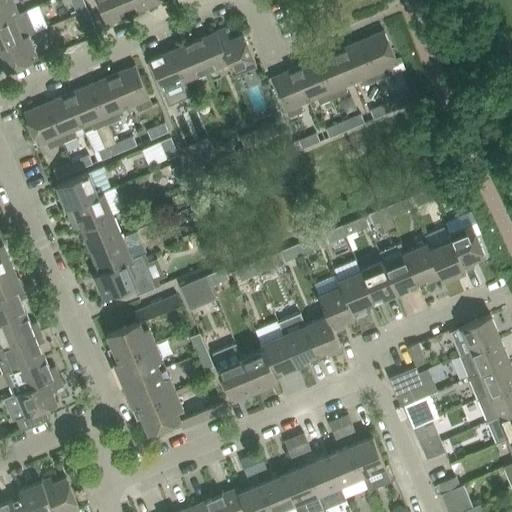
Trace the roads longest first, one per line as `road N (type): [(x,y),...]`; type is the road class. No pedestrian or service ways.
road 1 (residential): [(429,511),(380,393),(366,384),(106,487)]
road 2 (residential): [(95,420),(103,398),(0,157)]
road 3 (residential): [(0,92),(228,0)]
